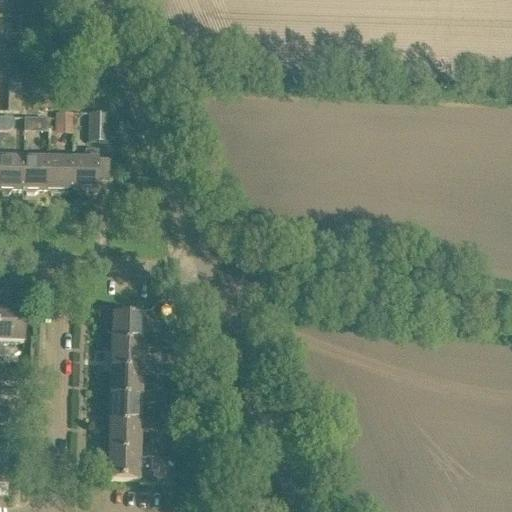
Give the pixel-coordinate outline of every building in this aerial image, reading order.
[(11,21),(23,21),(23,4),(11,4),(11,21)] [(11,21),(11,38),(22,39),(23,21),(11,21)] [(10,71),(22,71),(22,54),(10,54),(10,71)] [(10,71),(10,88),(22,89),(22,71),(10,71)] [(22,93),(9,92),(8,116),(21,117),(22,93)] [(110,117),(88,117),(88,147),(110,147),(110,117)] [(73,118),(55,118),(55,139),(73,139),(73,118)] [(0,136),(9,137),(13,133),(13,123),(0,122),(0,136)] [(23,122),(23,134),(41,134),(41,123),(23,122)] [(72,165),(71,197),(98,198),(98,176),(103,177),(103,165),(98,165),(97,165),(98,158),(87,158),(87,165),(72,165)] [(12,196),(22,197),(23,164),(0,163),(0,197),(2,200),(8,200),(12,196)] [(37,197),(47,197),(48,164),(23,164),(22,197),(24,197),(26,199),(35,200),(37,197)] [(48,164),(47,197),(48,197),(51,200),(59,200),(62,197),(71,197),(72,165),(48,164)] [(23,348),(24,316),(0,315),(0,361),(2,362),(2,347),(23,348)] [(142,341),(143,322),(107,321),(105,323),(104,334),(106,337),(110,337),(110,348),(142,349),(142,352),(178,354),(179,343),(142,341)] [(154,379),(155,369),(141,369),(142,352),(142,349),(110,348),(109,376),(141,377),(141,379),(154,379)] [(109,376),(109,403),(141,404),(141,407),(154,407),(154,397),(141,397),(141,379),(141,377),(109,376)] [(169,384),(168,407),(177,408),(180,408),(181,384),(178,384),(169,384)] [(109,403),(108,429),(140,430),(140,434),(153,434),(153,424),(140,424),(141,407),(141,404),(109,403)] [(139,457),(139,461),(152,462),(152,451),(139,451),(140,434),(140,430),(108,429),(107,456),(139,457)] [(139,457),(107,456),(106,484),(139,485),(139,488),(152,489),(152,478),(139,477),(139,461),(139,457)]
